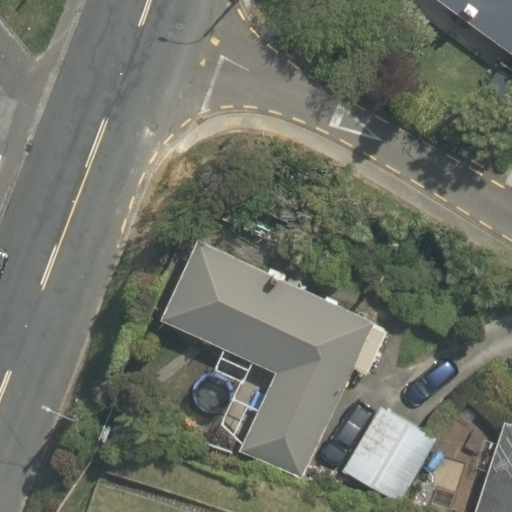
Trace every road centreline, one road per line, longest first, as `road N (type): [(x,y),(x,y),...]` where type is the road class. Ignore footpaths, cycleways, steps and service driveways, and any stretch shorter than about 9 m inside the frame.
road 1 (residential): [(144,15),(221,61),(322,103),(511,211)]
road 2 (tertiary): [(0,393),(144,15)]
